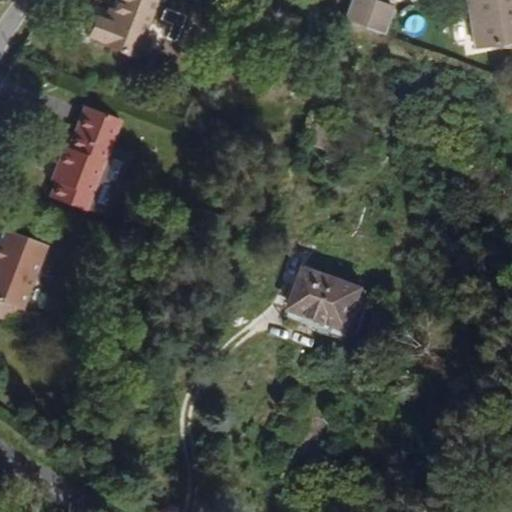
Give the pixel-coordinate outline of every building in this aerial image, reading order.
[(137,62),(158,0),(121,0),(112,25),(94,19),(87,39),(105,45),(103,50),(137,62)] [(384,32),(394,9),(370,0),(355,0),(349,18),(384,32)] [(511,41),(511,0),(476,0),(483,46),(511,41)] [(92,211),(122,120),(84,108),(72,145),(66,151),(59,175),(62,179),(55,199),(92,211)] [(327,158),(341,129),(324,121),(311,150),(327,158)] [(0,302),(14,308),(39,243),(3,229),(0,237),(0,249),(3,250),(0,258),(0,302)] [(24,312),(49,247),(39,243),(14,308),(20,310),(24,312)] [(346,342),(364,301),(314,279),(323,256),(294,243),(277,287),(293,297),(286,316),(346,342)] [(0,321),(8,325),(14,308),(0,302),(0,321)] [(14,327),(20,310),(14,308),(8,325),(14,327)]
